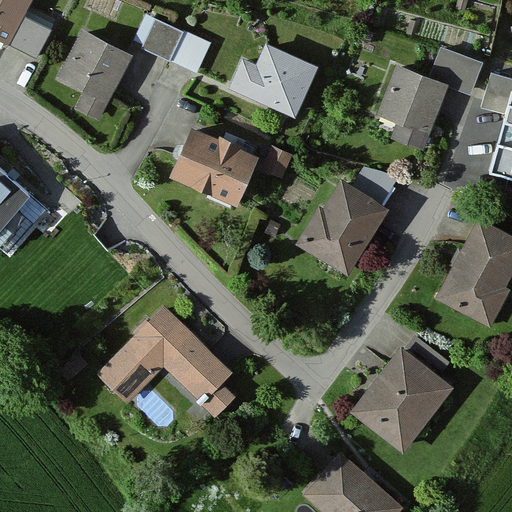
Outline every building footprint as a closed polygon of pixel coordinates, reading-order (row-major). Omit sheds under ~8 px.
[(34,0),(0,0),(0,37),(40,57),(55,27),(28,14),(34,0)] [(213,40),(153,13),(138,46),(198,73),(213,40)] [(137,55),(85,28),(61,77),(113,103),(137,55)] [(262,63),(244,55),(230,88),(271,106),(263,126),(284,135),(293,114),(300,117),(322,65),(270,43),(262,63)] [(435,79),(399,65),(381,111),(400,119),(392,138),(427,151),(453,85),(473,93),(485,63),(447,49),(435,79)] [(511,76),(493,71),(483,107),(510,115),(495,169),(511,173),(511,76)] [(260,151),(194,124),(172,177),(238,205),(260,151)] [(275,144),(263,170),(284,179),(295,153),(275,144)] [(50,208),(0,165),(0,246),(10,255),(50,208)] [(394,207),(344,178),(328,205),(324,202),(299,245),(354,277),(394,207)] [(511,284),(511,231),(483,216),(436,299),(493,331),(511,297),(511,285),(511,286),(511,284)] [(234,369),(167,304),(99,372),(132,404),(166,369),(217,418),(239,395),(224,379),(234,369)] [(409,344),(404,341),(349,413),(404,455),(457,386),(444,376),(454,363),(417,334),(409,344)] [(400,511),(405,507),(342,452),(306,493),(327,511),(400,511)]
